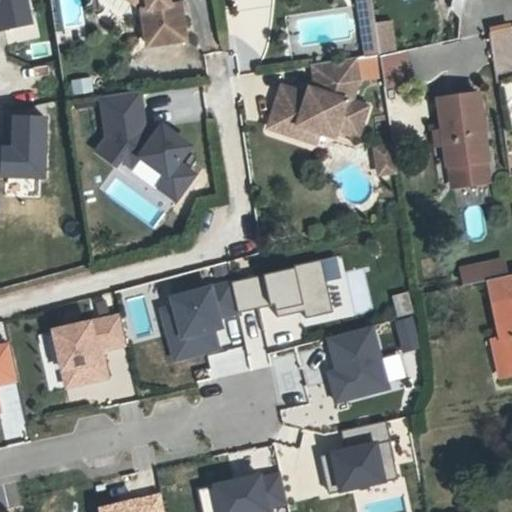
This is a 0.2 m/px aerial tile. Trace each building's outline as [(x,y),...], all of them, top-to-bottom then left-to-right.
[(0,0),(0,34),(0,35),(37,27),(30,0),(0,0)] [(131,0),(130,1),(142,9),(147,46),(186,41),(181,4),(175,5),(173,0),(131,0)] [(358,0),(363,31),(375,29),(375,25),(370,0),(358,0)] [(379,55),(379,57),(395,53),(390,23),(375,25),(375,29),(379,55)] [(367,56),(379,55),(375,29),(363,31),(367,56)] [(355,58),(313,64),(316,87),(311,89),(309,95),(306,102),(281,94),(271,122),(298,131),(299,126),(319,132),(333,137),(336,130),(356,137),(366,107),(350,102),(358,79),(355,58)] [(283,87),(281,94),(306,102),(309,95),(283,87)] [(145,125),(139,91),(100,97),(107,137),(96,151),(116,166),(121,159),(133,168),(141,157),(168,176),(159,188),(176,201),(195,175),(179,163),(191,147),(162,126),(151,140),(140,132),(145,125)] [(439,100),(443,129),(446,147),(448,165),(451,183),(457,187),(489,183),(486,160),(477,95),(439,100)] [(298,131),(271,122),(269,128),(316,143),(319,132),(299,126),(298,131)] [(434,148),(446,147),(443,129),(432,131),(434,148)] [(397,171),(393,145),(382,147),(386,173),(397,171)] [(386,173),(382,147),(375,148),(379,174),(386,173)] [(486,264),(489,281),(507,277),(503,260),(486,264)] [(214,322),(328,302),(321,263),(155,291),(167,361),(219,352),(214,322)] [(465,286),(489,281),(486,264),(461,269),(465,286)] [(511,374),(511,275),(507,277),(489,281),(502,338),(510,375),(511,374)] [(395,316),(410,312),(405,291),(389,295),(395,316)] [(126,345),(119,316),(54,331),(66,386),(106,378),(100,350),(126,345)] [(392,320),(397,350),(416,347),(411,316),(392,320)] [(371,325),(322,336),(329,371),(324,372),(331,402),(404,386),(397,353),(378,357),(371,325)] [(54,331),(37,334),(49,390),(66,386),(54,331)] [(502,377),(510,375),(502,338),(494,340),(502,377)] [(108,377),(127,376),(125,350),(106,351),(108,377)] [(386,422),(335,430),(338,448),(320,451),(326,491),(395,481),(386,422)] [(260,476),(197,490),(202,511),(267,511),(267,509),(287,504),(281,475),(260,479),(260,476)]
